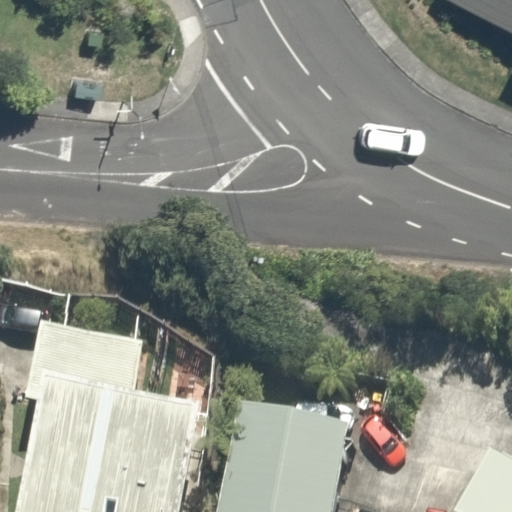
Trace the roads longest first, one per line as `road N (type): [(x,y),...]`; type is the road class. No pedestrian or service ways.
road 1 (residential): [(374,143),(288,167),(204,177),(0,168)]
road 2 (tertiary): [(374,143),(302,71),(262,0)]
road 3 (tertiary): [(511,209),(374,143)]
